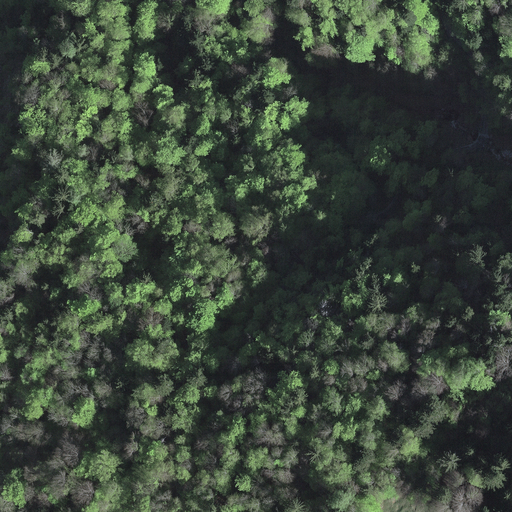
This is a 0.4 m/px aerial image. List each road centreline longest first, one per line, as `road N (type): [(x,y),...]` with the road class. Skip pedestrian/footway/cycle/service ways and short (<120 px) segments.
road 1 (track): [(185,511),(175,443),(179,353),(256,301),(318,245),(383,214),(427,156),(481,145),(484,76),(437,0)]
road 2 (track): [(304,511),(300,440),(312,397),(360,326),(359,307),(347,306),(327,338),(267,391),(228,511)]
